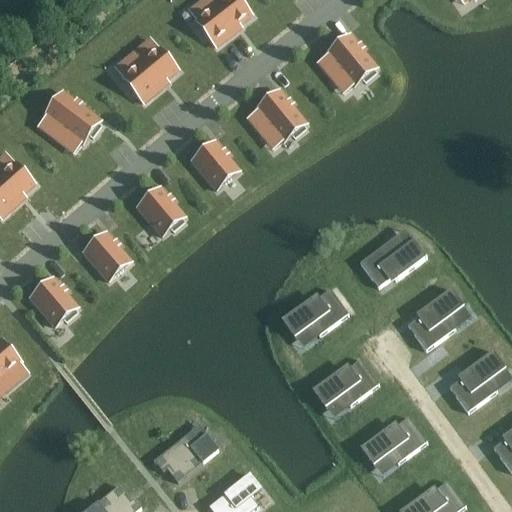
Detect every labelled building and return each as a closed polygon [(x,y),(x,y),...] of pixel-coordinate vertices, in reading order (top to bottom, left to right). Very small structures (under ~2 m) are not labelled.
[(209,13),(197,23),(196,24),(216,50),(236,35),(234,32),(240,27),(252,18),(237,0),(206,0),(202,4),(209,13)] [(330,80),(339,72),(353,89),(354,90),(363,83),(365,86),(377,76),(374,74),(377,71),(362,53),(358,47),(350,38),(327,57),(328,58),(319,66),(330,80)] [(135,70),(124,80),(122,81),(144,106),(163,91),(161,88),(167,83),(178,73),(159,50),(158,51),(150,42),(128,61),(135,70)] [(260,136),(269,128),(283,145),(284,146),(293,139),(295,141),(306,132),(304,129),(307,127),(292,108),(287,103),(280,94),(257,113),(258,114),(248,122),(260,136)] [(55,142),(62,132),(81,147),(83,148),(90,139),(93,141),(101,129),(99,127),(101,124),(80,108),(75,104),(63,95),(45,119),(46,120),(39,130),(55,142)] [(215,145),(192,164),(217,193),(240,174),(227,158),(222,153),(215,145)] [(0,219),(2,221),(20,205),(18,202),(24,197),(35,187),(15,165),(14,166),(6,157),(0,162),(0,219)] [(161,191),(138,211),(163,240),(171,232),(174,235),(185,225),(182,223),(185,220),(172,205),(168,199),(161,191)] [(107,236),(84,256),(109,285),(132,265),(118,250),(114,244),(107,236)] [(390,247),(361,268),(379,293),(394,282),(396,286),(427,263),(414,246),(398,258),(390,247)] [(54,282),(31,301),(55,330),(64,323),(67,326),(78,316),(75,313),(78,311),(65,295),(61,290),(54,282)] [(423,320),(409,331),(427,356),(456,334),(449,324),(465,312),(452,294),(421,317),(423,320)] [(315,302),(284,325),(296,342),(313,330),(320,341),(349,320),(331,295),(317,305),(315,302)] [(0,388),(6,395),(28,376),(20,367),(22,366),(2,343),(0,344),(0,388)] [(465,382),(451,393),(469,418),(498,397),(490,386),(506,374),(494,357),(463,379),(465,382)] [(345,372),(314,395),(327,412),(343,401),(351,411),(380,390),(362,365),(348,376),(345,372)] [(393,430),(363,452),(375,470),(391,458),(399,469),(428,447),(410,423),(396,433),(393,430)] [(200,444),(192,435),(154,465),(155,466),(155,465),(163,475),(167,472),(178,486),(201,467),(218,453),(207,439),(200,444)] [(509,443),(495,453),(511,476),(511,435),(507,440),(509,443)] [(229,496),(228,495),(227,496),(228,497),(213,509),(215,511),(258,511),(263,509),(262,508),(261,509),(253,499),(265,490),(254,476),(229,496)] [(432,494),(407,511),(466,511),(467,511),(449,487),(434,498),(432,494)] [(140,511),(132,501),(130,502),(120,489),(100,504),(90,511),(140,511),(141,511),(141,510),(140,511)]
